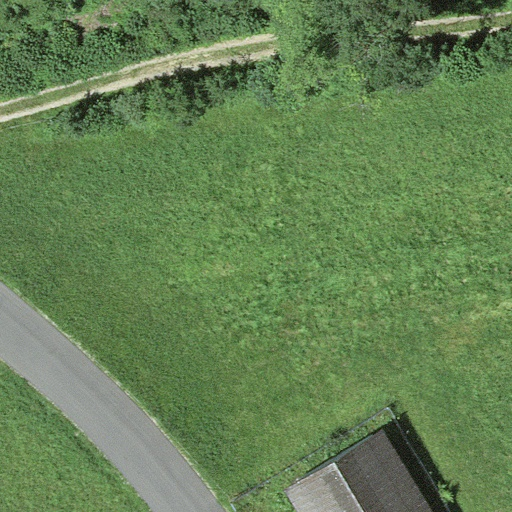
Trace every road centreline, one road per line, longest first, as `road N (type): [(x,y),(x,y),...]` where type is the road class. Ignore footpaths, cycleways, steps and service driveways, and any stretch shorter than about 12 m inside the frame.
road 1 (track): [(491,0),(0,110)]
road 2 (tertiary): [(0,323),(94,399),(189,511)]
